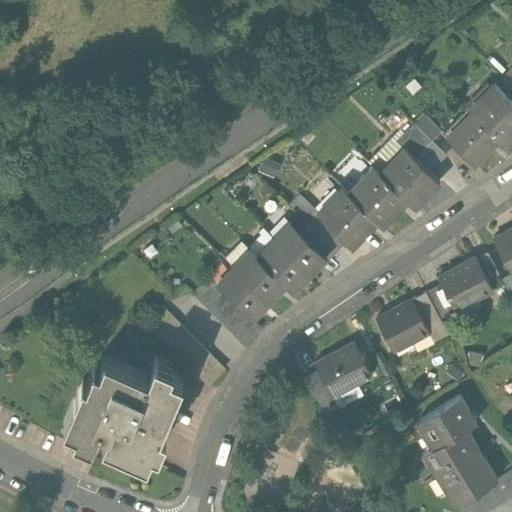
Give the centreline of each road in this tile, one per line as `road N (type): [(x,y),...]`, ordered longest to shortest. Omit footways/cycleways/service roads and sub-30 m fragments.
road 1 (residential): [(197,511),(227,430),(267,363),(325,312),(511,187)]
road 2 (secondary): [(443,0),(94,232)]
road 3 (residential): [(111,511),(0,453)]
road 4 (secondary): [(0,310),(94,232)]
